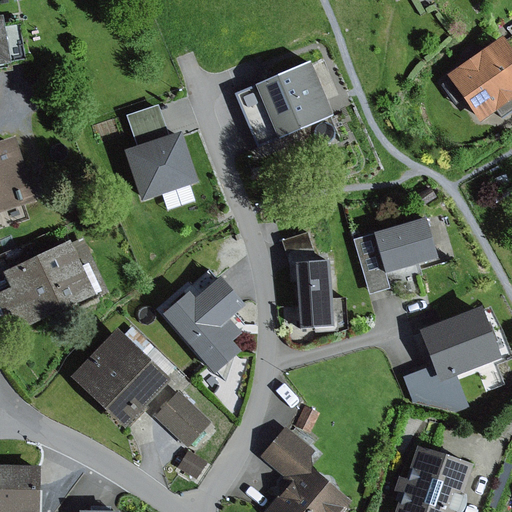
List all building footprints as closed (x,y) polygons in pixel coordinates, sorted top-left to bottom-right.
[(0,66),(17,64),(10,12),(0,13),(0,66)] [(511,40),(509,36),(455,74),(487,118),(511,100),(511,40)] [(331,118),(308,64),(235,96),(258,149),(331,118)] [(157,106),(126,117),(137,148),(122,153),(140,205),(197,186),(179,134),(168,138),(157,106)] [(16,138),(0,143),(0,210),(36,199),(16,138)] [(423,222),(353,242),(368,296),(390,290),(385,276),(435,262),(423,222)] [(77,237),(14,266),(22,284),(0,294),(16,329),(102,289),(77,237)] [(339,259),(303,261),(306,326),(342,325),(339,259)] [(243,308),(218,280),(194,302),(186,293),(160,316),(213,377),(241,353),(232,343),(240,336),(227,322),(243,308)] [(479,307),(418,332),(433,369),(403,381),(410,403),(474,421),(457,378),(501,360),(479,307)] [(126,331),(82,378),(133,425),(177,377),(126,331)] [(190,447),(215,423),(183,391),(158,415),(190,447)] [(321,452),(290,426),(266,456),(295,480),(272,508),(277,511),(346,511),(357,500),(312,463),(321,452)] [(463,511),(480,465),(424,446),(401,511),(463,511)] [(44,511),(47,465),(0,462),(0,510),(33,511),(44,511)]
